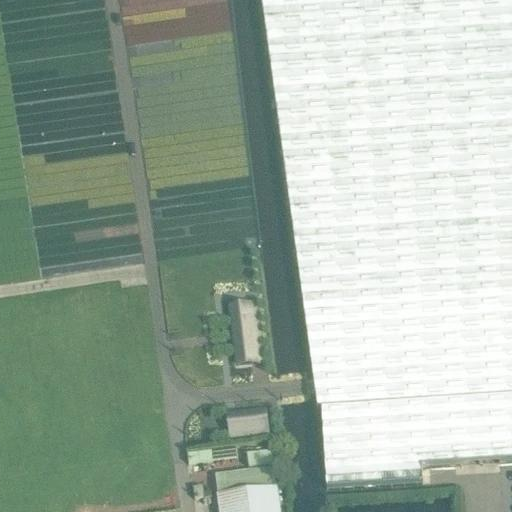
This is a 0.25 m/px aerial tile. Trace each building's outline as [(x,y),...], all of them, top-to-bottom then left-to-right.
[(261,0),(318,411),(322,411),(511,398),(511,15),(511,0),(261,0)] [(231,309),(238,367),(258,365),(251,307),(231,309)] [(511,464),(511,398),(322,411),(327,492),(423,486),(422,470),(511,464)] [(264,414),(228,419),(231,439),(266,434),(264,414)] [(237,454),(189,461),(191,471),(238,464),(237,454)] [(272,454),(247,457),(249,471),(274,468),(272,454)] [(215,480),(217,500),(218,511),(278,511),(276,492),(273,472),(215,480)]
